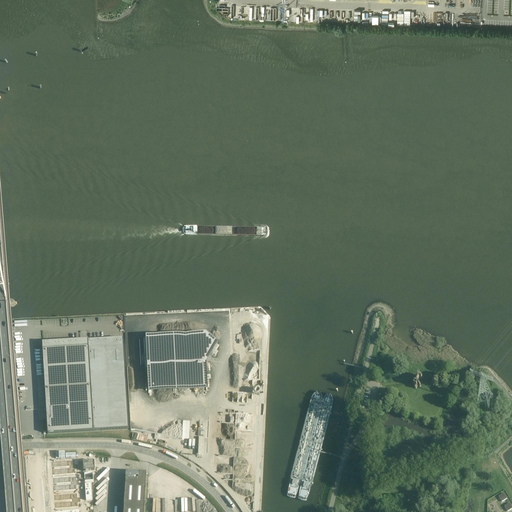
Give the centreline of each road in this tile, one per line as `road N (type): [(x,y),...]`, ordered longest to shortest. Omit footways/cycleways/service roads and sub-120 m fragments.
road 1 (primary): [(21,511),(0,251)]
road 2 (unclassified): [(229,511),(196,476),(144,450),(0,446)]
road 3 (unclassified): [(330,511),(378,319)]
road 4 (primary): [(0,348),(13,511)]
